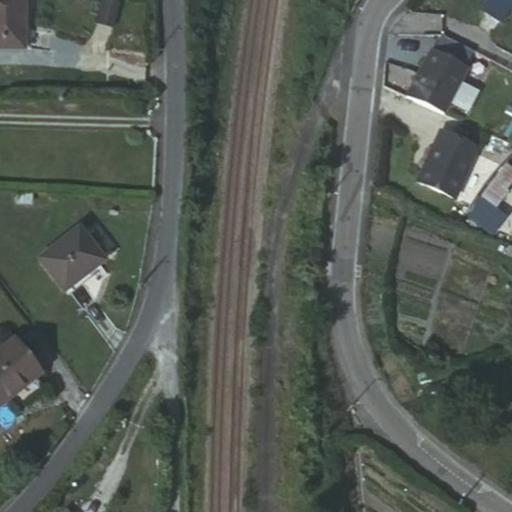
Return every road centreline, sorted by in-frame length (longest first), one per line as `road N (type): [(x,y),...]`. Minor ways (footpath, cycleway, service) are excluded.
road 1 (residential): [(499,511),(402,438),(345,343),(340,252),(356,41),(377,0)]
road 2 (residential): [(9,511),(82,432),(129,355),(154,287),(166,0)]
